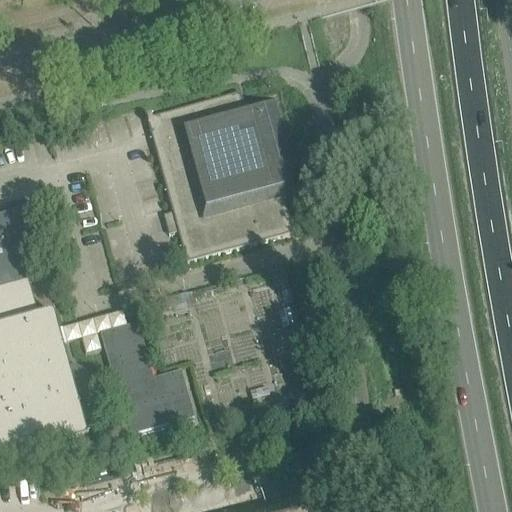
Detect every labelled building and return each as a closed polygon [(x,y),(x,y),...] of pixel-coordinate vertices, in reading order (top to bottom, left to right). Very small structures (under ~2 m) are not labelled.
[(173,217),(164,219),(169,239),(178,236),(187,267),(293,238),(286,211),(304,206),(298,186),(285,189),(276,156),(289,152),(275,99),(248,107),(252,121),(248,122),(241,97),(147,123),(173,217)] [(29,286),(45,281),(27,213),(0,220),(0,467),(89,443),(87,435),(93,434),(99,423),(86,376),(76,370),(70,372),(55,318),(39,322),(29,286)] [(139,328),(101,339),(129,441),(195,423),(182,376),(155,384),(154,384),(139,328)] [(98,339),(82,344),(86,359),(102,355),(98,339)] [(275,410),(251,416),(255,429),(279,422),(275,410)]
